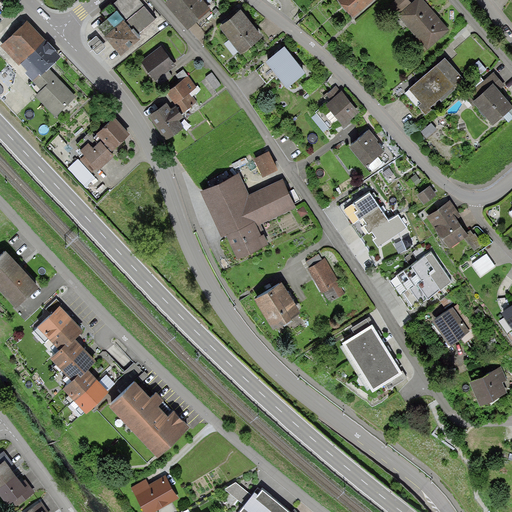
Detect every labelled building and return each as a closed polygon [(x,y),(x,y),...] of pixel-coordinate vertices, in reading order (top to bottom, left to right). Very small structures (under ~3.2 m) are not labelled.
[(97,28),(121,56),(141,39),(138,36),(158,19),(141,0),(117,0),(113,4),(118,10),(97,28)] [(221,21),(203,0),(170,0),(166,4),(189,30),(198,23),(207,33),(221,21)] [(338,0),(353,18),(374,2),(372,0),(338,0)] [(398,14),(411,3),(408,0),(396,0),(390,6),(397,15),(398,14)] [(398,14),(427,48),(449,28),(439,16),(424,0),(414,0),(411,3),(398,14)] [(261,37),(240,10),(233,16),(219,27),(240,53),(261,37)] [(55,117),(76,98),(49,69),(62,58),(27,21),(1,46),(20,66),(27,60),(34,67),(26,74),(42,90),(35,97),(55,117)] [(89,43),(89,45),(97,54),(98,54),(105,48),(105,47),(97,37),(96,37),(89,43)] [(160,46),(141,62),(157,82),(177,66),(160,46)] [(287,89),(306,73),(285,48),(280,52),(256,71),(266,83),(276,75),(287,89)] [(445,58),(405,94),(425,117),(433,110),(431,108),(440,101),(442,103),(456,90),(454,87),(464,78),(445,58)] [(172,100),(181,114),(196,103),(188,93),(197,87),(184,69),(176,74),(182,82),(166,93),(172,100)] [(213,72),(206,77),(216,90),(222,85),(213,72)] [(474,108),(476,106),(493,125),(511,107),(511,106),(498,90),(504,85),(493,72),(464,97),(474,108)] [(337,87),(327,96),(330,100),(316,112),(330,129),(339,121),(345,127),(360,114),(351,103),(337,87)] [(181,114),(172,100),(150,116),(167,140),(184,128),(179,121),(184,118),(181,114)] [(121,126),(115,119),(95,138),(98,142),(101,139),(112,151),(130,136),(121,126)] [(377,139),(379,137),(370,126),(352,140),(367,160),(383,147),(377,139)] [(102,142),(93,150),(88,145),(82,150),(99,171),(114,157),(102,142)] [(254,155),(263,172),(277,165),(269,148),(254,155)] [(79,160),(68,170),(85,188),(96,179),(79,160)] [(261,222),(298,205),(285,177),(251,193),(240,170),(202,188),(223,233),(229,230),(240,253),(269,239),(261,222)] [(430,183),(418,191),(424,201),(436,193),(430,183)] [(372,194),(370,190),(355,201),(352,196),(339,204),(360,236),(372,227),(376,233),(373,235),(379,244),(398,232),(391,221),(382,208),(372,194)] [(428,213),(450,245),(465,235),(468,233),(467,230),(456,215),(460,213),(450,198),(428,213)] [(468,233),(465,235),(475,249),(484,243),(475,230),(474,231),(471,228),(467,230),(468,233)] [(393,237),(398,252),(415,246),(410,234),(408,235),(407,232),(393,237)] [(39,282),(5,246),(0,250),(0,287),(15,303),(39,282)] [(411,308),(452,280),(431,250),(390,279),(411,308)] [(487,253),(473,263),(481,275),(495,265),(487,253)] [(340,281),(326,257),(309,267),(329,302),(345,292),(339,282),(340,281)] [(300,307),(283,278),(255,295),(273,324),(300,307)] [(477,331),(457,300),(434,315),(443,330),(449,339),(461,331),(465,339),(477,331)] [(511,301),(501,309),(511,324),(511,301)] [(60,302),(34,328),(46,341),(73,315),(60,302)] [(46,341),(54,349),(66,338),(67,340),(74,334),(83,326),(73,315),(46,341)] [(399,371),(401,369),(395,360),(387,346),(379,334),(372,322),(345,339),(374,387),(384,381),(388,387),(404,378),(399,371)] [(59,370),(62,366),(85,345),(74,334),(67,340),(66,338),(54,349),(51,352),(58,360),(53,365),(59,370)] [(62,366),(72,376),(79,369),(80,370),(87,364),(95,355),(85,345),(62,366)] [(66,396),(71,401),(98,375),(87,364),(80,370),(79,369),(72,376),(64,384),(70,391),(66,396)] [(501,365),(470,380),(481,402),(506,390),(502,382),(508,379),(501,365)] [(98,375),(71,401),(82,413),(110,388),(98,375)] [(151,392),(136,375),(109,400),(158,452),(190,423),(174,406),(169,410),(160,399),(164,396),(156,387),(151,392)] [(0,487),(16,475),(10,467),(14,463),(3,451),(0,453),(0,487)] [(154,473),(132,486),(146,511),(155,511),(165,507),(164,505),(179,496),(166,472),(156,478),(154,473)] [(16,475),(0,487),(0,494),(8,504),(11,501),(16,508),(35,492),(25,479),(22,482),(16,475)] [(294,511),(263,486),(259,491),(255,488),(252,493),(236,480),(225,487),(244,502),(235,511),(294,511)] [(49,511),(41,501),(25,511),(49,511)]
